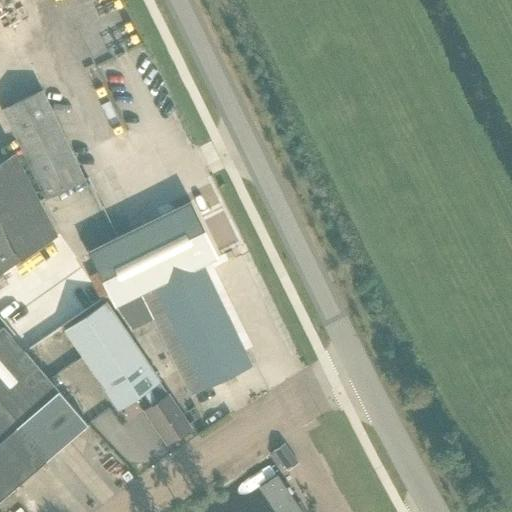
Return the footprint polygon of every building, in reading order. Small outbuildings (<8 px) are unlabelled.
[(45,198),(84,179),(42,90),(3,109),(45,198)] [(0,273),(57,233),(14,152),(0,161),(0,273)] [(204,389),(253,365),(203,264),(217,257),(190,202),(88,252),(115,307),(116,306),(131,328),(152,318),(190,395),(203,388),(204,389)] [(0,319),(8,331),(87,275),(59,236),(0,278),(0,319)] [(167,443),(191,428),(159,382),(160,381),(106,302),(65,329),(119,409),(150,388),(158,400),(145,410),(167,443)] [(0,499),(88,424),(4,327),(0,329),(0,499)] [(288,470),(298,462),(284,441),(274,449),(288,470)] [(300,511),(278,476),(259,487),(273,511),(300,511)]
